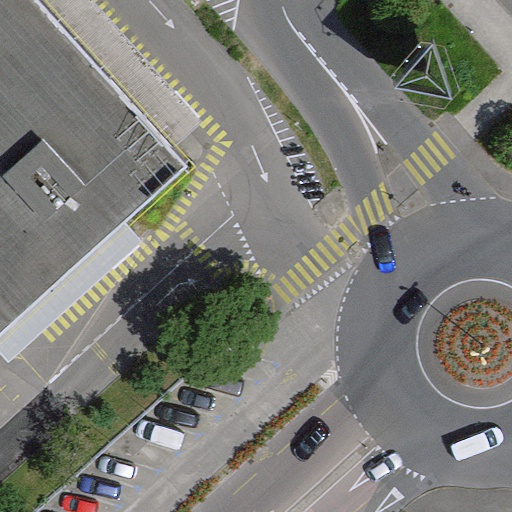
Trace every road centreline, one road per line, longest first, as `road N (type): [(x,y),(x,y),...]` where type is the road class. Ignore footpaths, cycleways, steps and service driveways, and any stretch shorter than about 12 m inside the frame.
road 1 (secondary): [(511,242),(446,244),(405,271),(376,335),(384,386)]
road 2 (secondary): [(384,386),(244,511)]
